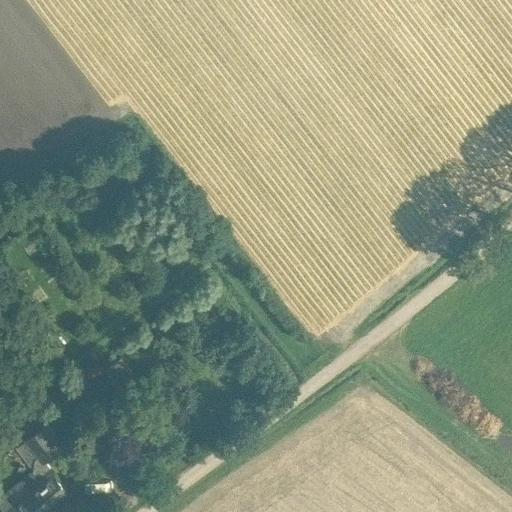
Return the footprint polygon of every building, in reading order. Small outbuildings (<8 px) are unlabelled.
[(22,66),(0,37),(0,79),(1,81),(22,66)] [(47,92),(26,104),(49,144),(70,132),(47,92)] [(2,138),(0,140),(0,163),(14,151),(2,138)] [(107,368),(120,384),(135,372),(121,356),(107,368)] [(82,372),(57,392),(65,402),(90,382),(82,372)] [(494,480),(365,389),(351,409),(480,500),(494,480)] [(43,423),(14,447),(32,468),(0,495),(0,504),(6,511),(39,511),(66,490),(42,461),(61,445),(43,423)] [(95,497),(118,497),(118,486),(95,486),(95,497)]
